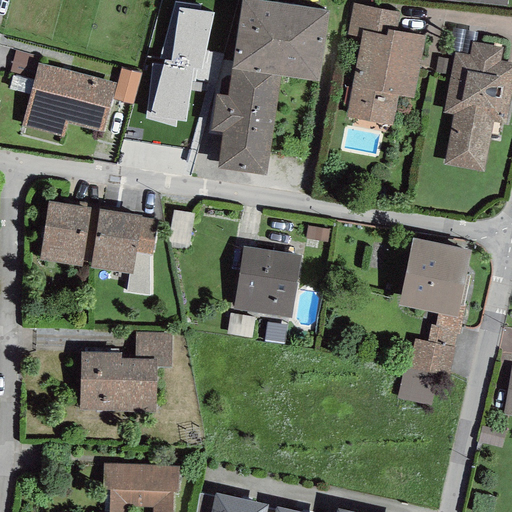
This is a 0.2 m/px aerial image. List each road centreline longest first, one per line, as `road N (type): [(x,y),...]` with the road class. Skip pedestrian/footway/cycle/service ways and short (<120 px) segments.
road 1 (residential): [(510,241),(201,186),(3,161)]
road 2 (residential): [(3,161),(10,334),(0,438)]
road 3 (residential): [(447,511),(510,241)]
